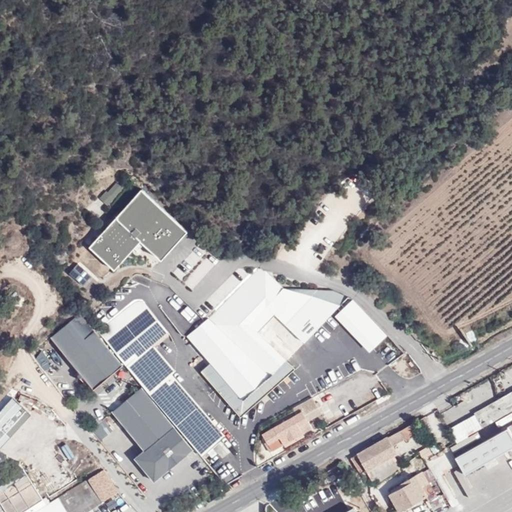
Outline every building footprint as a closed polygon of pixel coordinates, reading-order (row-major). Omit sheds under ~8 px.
[(108,205),(123,189),(116,182),(101,198),(108,205)] [(142,187),(96,237),(124,256),(141,238),(162,258),(188,229),(142,187)] [(96,237),(90,244),(114,267),(124,256),(96,237)] [(145,255),(155,262),(160,257),(149,249),(145,255)] [(349,295),(333,289),(311,289),(285,288),(266,269),(264,270),(261,267),(255,272),(266,274),(283,292),(322,291),(344,300),(349,295)] [(189,278),(195,283),(201,277),(195,272),(189,278)] [(344,300),(322,291),(283,292),(266,274),(255,272),(250,277),(209,318),(231,340),(235,336),(278,383),(294,368),(259,331),(275,314),(305,342),(344,300)] [(388,336),(353,300),(334,317),(369,353),(388,336)] [(195,447),(204,457),(224,439),(170,375),(174,372),(152,345),(167,332),(143,304),(139,302),(133,303),(128,307),(97,332),(143,386),(195,447)] [(80,313),(51,337),(94,389),(123,365),(80,313)] [(242,416),(278,383),(235,336),(231,340),(209,318),(187,336),(205,355),(201,358),(206,363),(209,360),(212,363),(203,372),(242,416)] [(44,352),(35,357),(43,371),(52,365),(44,352)] [(154,480),(195,447),(143,386),(113,411),(145,449),(135,457),(154,480)] [(19,393),(0,410),(0,419),(23,398),(19,393)] [(474,402),(470,396),(460,402),(464,409),(474,402)] [(511,409),(511,407),(507,400),(489,410),(488,409),(478,414),(479,416),(451,432),(458,443),(486,427),(485,425),(511,409)] [(294,408),(295,410),(297,414),(302,411),(299,405),(294,408)] [(262,434),(272,450),(283,444),(303,433),(299,426),(308,420),(302,411),(297,414),(295,410),(274,422),(274,423),(264,428),(266,431),(262,434)] [(114,430),(106,420),(93,429),(101,439),(114,430)] [(299,426),(303,433),(312,428),(308,420),(299,426)] [(422,432),(418,422),(402,430),(406,438),(407,440),(422,432)] [(406,438),(402,430),(383,440),(352,457),(360,472),(366,469),(390,457),(397,453),(394,444),(406,438)] [(283,444),(285,447),(305,436),(303,433),(283,444)] [(422,457),(433,450),(431,447),(420,453),(422,457)] [(424,462),(436,455),(433,450),(422,457),(424,462)] [(397,470),(390,457),(366,469),(372,480),(378,477),(380,480),(397,470)] [(86,511),(119,492),(104,469),(50,503),(49,501),(46,496),(43,498),(22,465),(0,494),(0,510),(1,511),(5,511),(8,511),(86,511)] [(435,480),(429,468),(421,473),(428,484),(435,480)] [(428,484),(421,473),(421,472),(400,485),(402,488),(389,495),(399,511),(402,511),(426,498),(428,502),(436,498),(428,484)] [(419,511),(418,511),(444,511),(436,498),(428,502),(431,506),(419,511)]
